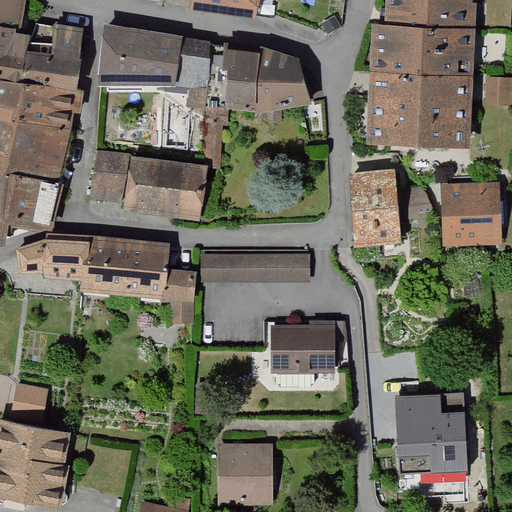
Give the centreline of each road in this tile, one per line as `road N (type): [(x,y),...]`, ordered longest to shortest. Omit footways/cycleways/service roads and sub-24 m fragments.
road 1 (residential): [(335,61),(334,227),(316,234),(51,232),(0,250)]
road 2 (residential): [(74,0),(257,35),(335,61)]
